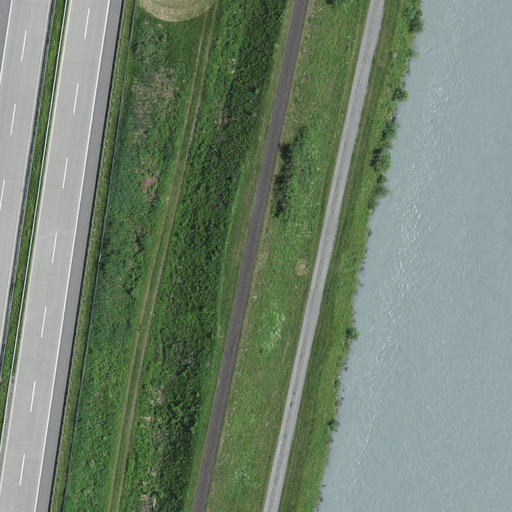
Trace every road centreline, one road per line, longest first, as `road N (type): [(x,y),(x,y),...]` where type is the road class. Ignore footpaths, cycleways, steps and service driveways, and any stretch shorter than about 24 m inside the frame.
road 1 (track): [(276,511),(383,0)]
road 2 (unknown): [(218,0),(174,184),(113,511)]
road 3 (track): [(303,0),(200,511)]
road 4 (motorway): [(15,511),(92,0)]
road 5 (motorway): [(32,0),(0,209)]
